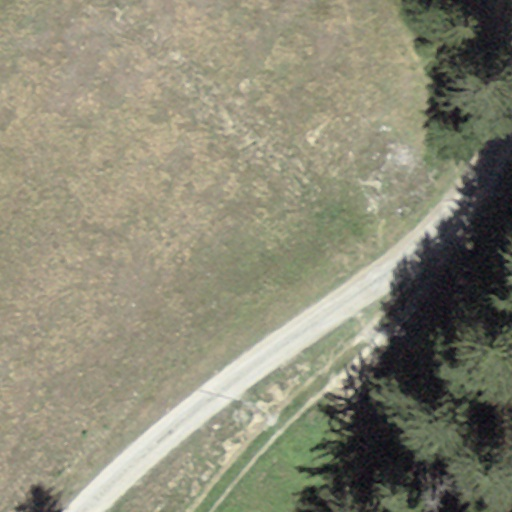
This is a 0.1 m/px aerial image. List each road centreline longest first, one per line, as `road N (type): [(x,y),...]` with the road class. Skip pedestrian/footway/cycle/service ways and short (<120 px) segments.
road 1 (track): [(511,146),(436,251),(220,397),(95,511)]
road 2 (track): [(511,195),(495,239),(414,322),(314,404),(210,511)]
